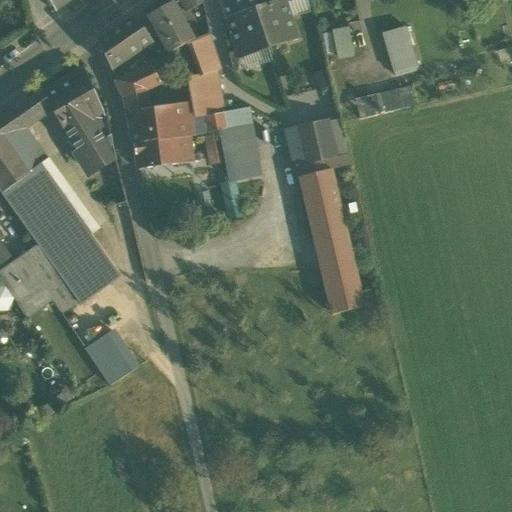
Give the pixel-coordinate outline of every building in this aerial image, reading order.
[(47,0),(55,12),(71,0),(47,0)] [(178,0),(186,14),(203,4),(202,0),(178,0)] [(219,0),(226,19),(282,0),(219,0)] [(290,21),(282,0),(226,19),(239,58),(268,49),(296,39),(290,21)] [(308,0),(282,0),(290,21),(313,13),(308,0)] [(147,18),(150,25),(168,56),(186,45),(194,40),(173,3),(147,18)] [(111,71),(138,53),(139,54),(152,45),(134,19),(98,44),(111,71)] [(332,32),(332,34),(336,54),(338,62),(354,58),(348,29),(332,32)] [(382,36),(394,74),(417,68),(405,29),(382,36)] [(322,36),(326,56),(336,54),(332,34),(322,36)] [(208,36),(186,45),(196,77),(197,81),(214,72),(219,70),(208,36)] [(511,49),(511,48),(497,51),(500,66),(511,63),(511,49)] [(268,49),(239,58),(237,71),(245,72),(273,62),(268,49)] [(145,88),(158,83),(148,66),(116,83),(124,98),(125,98),(145,88)] [(82,161),(91,175),(116,160),(113,150),(106,109),(102,111),(84,71),(43,95),(41,92),(27,101),(37,117),(50,109),(66,135),(76,152),(73,154),(78,163),(82,161)] [(222,115),(214,72),(197,81),(196,77),(186,79),(193,119),(205,118),(222,115)] [(355,101),(360,121),(415,107),(410,87),(355,101)] [(125,98),(129,114),(150,111),(145,88),(125,98)] [(27,101),(14,111),(24,127),(37,117),(27,101)] [(128,115),(133,146),(190,138),(193,138),(188,104),(150,111),(129,114),(128,115)] [(250,109),(222,115),(225,131),(220,132),(229,182),(262,176),(250,109)] [(0,120),(0,191),(2,195),(28,174),(5,140),(22,128),(24,127),(14,111),(0,120)] [(205,118),(209,135),(220,132),(225,131),(222,115),(205,118)] [(340,120),(328,123),(336,159),(348,156),(340,120)] [(297,130),(305,165),(336,159),(328,123),(297,130)] [(45,162),(22,128),(5,140),(28,174),(45,162)] [(305,165),(297,130),(285,133),(293,168),(305,165)] [(224,163),(219,136),(205,139),(211,165),(224,163)] [(192,156),(190,138),(133,146),(137,170),(152,169),(151,167),(152,167),(152,166),(170,163),(170,165),(172,165),(172,166),(198,163),(197,156),(192,156)] [(2,195),(39,246),(39,247),(40,246),(69,226),(80,241),(89,234),(98,228),(49,159),(45,162),(28,174),(2,195)] [(299,179),(332,316),(364,309),(331,171),(299,179)] [(240,206),(235,182),(219,185),(224,209),(240,206)] [(240,206),(224,209),(227,222),(243,218),(240,206)] [(69,226),(40,246),(80,302),(78,303),(80,306),(110,284),(80,241),(69,226)] [(177,234),(180,245),(202,240),(199,228),(177,234)] [(120,278),(89,234),(80,241),(110,284),(120,278)] [(61,315),(78,303),(80,302),(40,246),(39,247),(39,246),(31,252),(22,258),(61,315)] [(0,274),(12,265),(0,247),(0,274)] [(0,274),(0,277),(19,307),(41,292),(21,260),(12,265),(0,274)] [(50,304),(41,292),(19,307),(28,320),(50,304)] [(85,350),(110,387),(138,369),(112,332),(85,350)]
